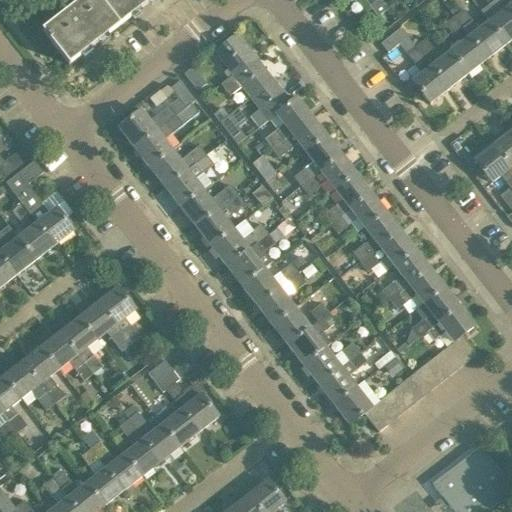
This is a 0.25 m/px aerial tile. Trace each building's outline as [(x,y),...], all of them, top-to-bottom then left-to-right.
[(119,27),(98,0),(82,0),(42,32),(68,66),(119,27)] [(98,0),(119,27),(153,0),(98,0)] [(363,0),(378,18),(387,11),(380,3),(378,0),(363,0)] [(506,46),(511,40),(511,15),(499,0),(485,0),(490,7),(481,14),(487,23),(506,46)] [(511,0),(499,0),(511,15),(511,0)] [(445,7),(453,18),(461,12),(452,1),(445,7)] [(461,12),(453,18),(462,30),(472,22),(463,11),(461,12)] [(453,37),(462,30),(453,18),(444,25),(453,37)] [(487,61),(506,46),(487,23),(468,38),(487,61)] [(387,54),(399,45),(407,39),(399,30),(380,45),(387,54)] [(232,77),(255,59),(237,35),(214,53),(232,77)] [(468,75),(487,61),(468,38),(449,52),(468,75)] [(424,59),(425,59),(434,52),(425,40),(415,48),(424,59)] [(431,67),(425,59),(424,59),(415,48),(406,55),(422,74),(411,82),(429,105),(449,90),(431,67)] [(449,90),(468,75),(449,52),(431,67),(449,90)] [(250,100),(273,82),(255,59),(232,77),(221,86),(229,97),(241,88),(250,100)] [(206,85),(192,68),(184,75),(197,92),(206,85)] [(117,129),(133,150),(175,117),(175,116),(185,109),(185,110),(191,105),(195,102),(179,82),(170,90),(174,95),(179,102),(169,110),(168,107),(149,122),(141,111),(117,129)] [(291,104),(290,103),(273,82),(250,100),(259,111),(249,118),(258,130),(276,117),(275,116),(291,104)] [(160,93),(166,101),(174,95),(170,90),(167,87),(160,93)] [(264,141),(270,149),(271,150),(311,118),(296,98),(290,103),(291,104),(275,116),(276,117),(283,126),(264,141)] [(175,117),(133,150),(149,169),(172,151),(164,141),(198,114),(191,105),(185,110),(185,109),(175,116),(175,117)] [(219,123),(227,118),(222,111),(214,117),(219,123)] [(232,115),(220,124),(229,136),(241,127),(232,115)] [(304,154),(326,137),(311,118),(271,150),(278,160),(298,145),(304,154)] [(511,168),(511,132),(511,131),(493,146),(511,169),(511,168)] [(319,173),(341,156),(326,137),(304,154),(312,164),(293,179),(300,188),(312,179),(320,173),(319,173)] [(264,141),(254,149),(260,157),(270,149),(264,141)] [(511,170),(511,169),(493,146),(473,161),(491,185),(501,177),(511,190),(511,170)] [(172,151),(149,169),(164,189),(206,157),(198,147),(180,162),(172,151)] [(0,178),(2,181),(22,165),(14,155),(3,164),(0,159),(0,178)] [(334,192),(356,175),(341,156),(319,173),(320,173),(334,192)] [(206,157),(164,189),(179,209),(202,191),(194,181),(213,166),(206,157)] [(34,163),(18,175),(5,185),(21,205),(30,217),(36,224),(54,248),(73,233),(55,209),(48,215),(27,187),(43,175),(34,163)] [(349,211),(371,194),(356,175),(334,192),(342,202),(323,217),(330,226),(340,218),(349,211)] [(281,189),(273,179),(266,184),(274,194),(281,189)] [(312,179),(300,188),(311,201),(322,192),(312,179)] [(202,191),(179,209),(195,229),(237,196),(229,186),(210,201),(202,191)] [(371,194),(349,211),(364,230),(385,213),(371,194)] [(237,196),(195,229),(210,248),(233,230),(225,220),(244,205),(237,196)] [(21,224),(30,217),(21,205),(11,213),(21,224)] [(378,249),(400,232),(385,213),(364,230),(371,240),(352,254),(359,264),(371,255),(379,249),(378,249)] [(340,218),(330,226),(337,235),(348,227),(340,218)] [(17,239),(35,262),(54,248),(36,224),(17,239)] [(233,230),(210,248),(225,268),(249,250),(248,250),(255,244),(256,244),(267,235),(260,226),(241,240),(233,230)] [(267,235),(275,245),(283,238),(276,229),(267,235)] [(393,268),(415,251),(400,232),(378,249),(379,249),(393,268)] [(249,250),(225,268),(241,288),(264,270),(271,264),(263,254),(275,245),(267,235),(256,244),(255,244),(248,250),(249,250)] [(0,252),(0,256),(16,277),(35,262),(17,239),(0,252)] [(389,302),(430,270),(415,251),(393,268),(401,277),(382,292),(389,302)] [(371,255),(359,264),(367,273),(378,264),(371,255)] [(0,289),(16,277),(0,256),(0,289)] [(300,257),(292,262),(298,269),(305,264),(300,257)] [(264,270),(241,288),(256,308),(298,275),(291,265),(272,280),(264,270)] [(306,281),(316,273),(311,266),(301,274),(306,281)] [(423,306),(444,289),(430,270),(389,302),(396,311),(415,296),(423,306)] [(298,275),(256,308),(271,327),(295,309),(286,298),(293,293),(294,293),(305,284),(298,275)] [(117,289),(98,304),(116,327),(124,320),(135,312),(117,289)] [(426,334),(459,308),(444,289),(423,306),(430,315),(411,330),(418,340),(426,334)] [(98,304),(79,319),(97,342),(107,334),(116,327),(98,304)] [(310,314),(317,323),(329,314),(321,305),(310,314)] [(453,344),(461,337),(474,327),(459,308),(426,334),(433,343),(445,334),(453,344)] [(295,309),(271,327),(286,347),(310,329),(295,309)] [(317,323),(310,329),(286,347),(302,367),(325,348),(317,338),(336,324),(329,314),(317,323)] [(60,333),(78,356),(93,376),(102,368),(87,349),(97,342),(79,319),(60,333)] [(122,335),(131,346),(140,339),(131,327),(122,335)] [(93,376),(78,356),(60,333),(41,348),(59,371),(69,364),(83,383),(93,376)] [(121,354),(131,346),(122,335),(112,342),(121,354)] [(453,344),(452,345),(466,364),(476,356),(461,337),(453,344)] [(399,354),(408,347),(405,343),(396,350),(399,354)] [(347,363),(359,354),(352,344),(340,353),(347,363)] [(452,345),(442,352),(457,371),(466,364),(452,345)] [(41,348),(22,363),(40,386),(55,405),(64,398),(49,379),(59,371),(41,348)] [(325,348),(302,367),(317,386),(340,368),(325,348)] [(374,364),(378,369),(393,357),(389,352),(374,364)] [(442,352),(433,360),(448,379),(457,371),(442,352)] [(340,368),(317,386),(332,406),(356,388),(348,378),(367,363),(359,354),(347,363),(340,368)] [(433,360),(423,367),(438,386),(448,379),(433,360)] [(148,375),(155,384),(172,371),(164,362),(148,375)] [(22,363),(3,378),(21,401),(30,393),(45,412),(55,405),(40,386),(22,363)] [(438,386),(423,367),(414,375),(429,394),(438,386)] [(183,394),(175,384),(179,381),(172,371),(155,384),(162,394),(166,391),(199,434),(218,419),(202,398),(206,394),(197,383),(190,389),(190,388),(183,394)] [(124,380),(119,373),(109,381),(114,388),(124,380)] [(3,378),(0,379),(0,412),(2,415),(8,423),(17,435),(26,427),(17,416),(11,408),(21,401),(3,378)] [(409,378),(401,385),(415,404),(425,397),(409,378)] [(363,382),(356,388),(332,406),(348,426),(363,415),(373,407),(379,403),(363,382)] [(401,385),(391,393),(406,412),(415,404),(401,385)] [(162,425),(180,448),(199,434),(166,391),(162,394),(156,399),(171,418),(162,425)] [(100,402),(92,392),(82,400),(90,410),(100,402)] [(391,393),(382,400),(397,419),(406,412),(391,393)] [(379,403),(373,407),(388,426),(397,419),(382,400),(379,403)] [(378,434),(388,426),(373,407),(363,415),(378,434)] [(128,421),(133,417),(128,411),(123,415),(128,421)] [(0,412),(0,432),(7,442),(17,435),(8,423),(2,415),(0,412)] [(143,440),(161,463),(180,448),(162,425),(152,432),(137,414),(133,417),(128,421),(143,440)] [(121,427),(127,422),(124,418),(117,423),(121,427)] [(161,463),(143,440),(128,421),(127,422),(121,427),(118,428),(133,447),(124,455),(142,478),(161,463)] [(97,444),(94,439),(86,445),(90,450),(97,444)] [(105,469),(123,493),(142,478),(124,455),(114,462),(100,443),(97,444),(90,450),(99,462),(104,470),(105,469)] [(438,502),(444,510),(448,507),(452,511),(486,511),(511,492),(511,487),(481,447),(432,486),(442,499),(438,502)] [(90,470),(99,462),(90,450),(80,458),(90,470)] [(86,484),(104,507),(123,493),(105,469),(104,470),(86,484)] [(43,487),(52,499),(61,491),(60,491),(52,480),(43,487)] [(275,511),(285,505),(267,482),(248,496),(260,511),(275,511)] [(67,499),(76,511),(97,511),(104,507),(86,484),(67,499)] [(16,511),(10,504),(11,504),(0,489),(0,511),(16,511)] [(260,511),(248,496),(229,511),(260,511)] [(10,504),(16,511),(31,511),(24,502),(22,503),(18,498),(11,504),(10,504)] [(50,511),(76,511),(67,499),(50,511)]
